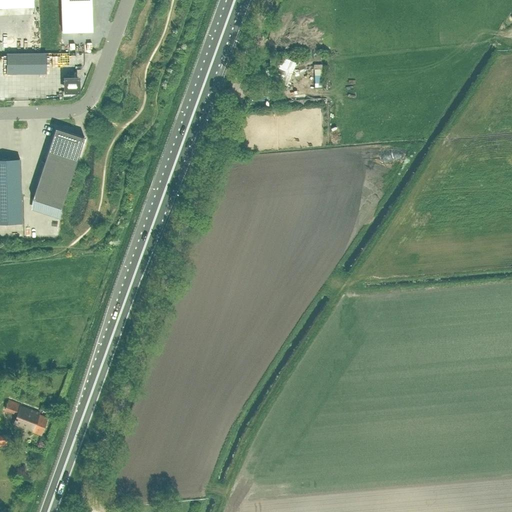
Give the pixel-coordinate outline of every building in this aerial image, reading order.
[(60,0),(62,32),(92,31),(90,0),(60,0)] [(6,70),(46,69),(45,55),(5,57),(6,70)] [(276,79),(284,81),(291,57),(283,55),(276,79)] [(7,70),(8,82),(17,82),(17,70),(7,70)] [(77,78),(65,79),(65,91),(77,91),(77,78)] [(291,97),(290,91),(297,90),(296,87),(284,88),(286,97),(291,97)] [(55,128),(32,199),(61,208),(84,137),(55,128)] [(19,159),(0,159),(0,223),(22,223),(19,159)] [(25,429),(40,435),(47,417),(38,414),(39,413),(20,406),(12,425),(25,430),(25,429)]
